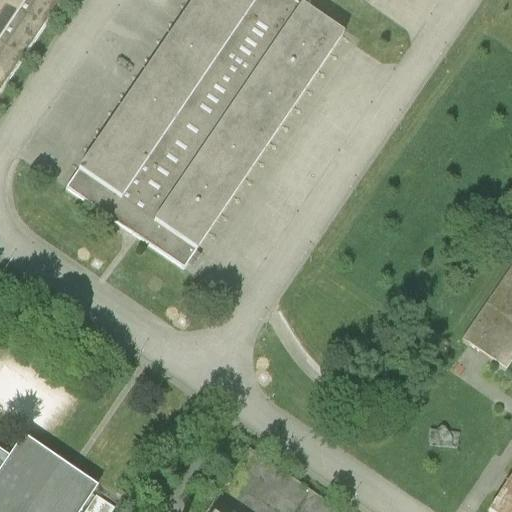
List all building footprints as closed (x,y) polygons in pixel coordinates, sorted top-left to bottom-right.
[(0,0),(0,91),(61,0),(0,0)] [(288,0),(194,0),(65,190),(186,272),(344,38),(288,0)] [(511,266),(457,345),(502,377),(511,362),(511,266)] [(0,511),(109,511),(89,499),(98,486),(22,435),(8,456),(0,450),(0,511)] [(511,511),(511,482),(491,511),(511,511)]
